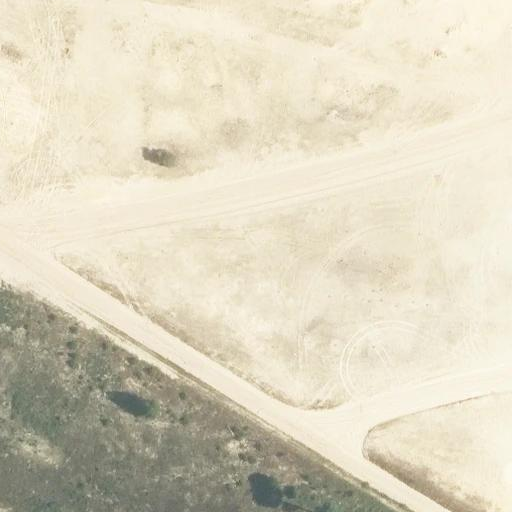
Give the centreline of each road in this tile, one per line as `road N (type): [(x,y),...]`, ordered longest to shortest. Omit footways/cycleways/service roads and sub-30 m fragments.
road 1 (track): [(511,122),(401,160),(178,206),(0,221)]
road 2 (track): [(0,238),(431,511)]
road 3 (track): [(281,0),(441,74),(511,87)]
road 4 (track): [(511,380),(444,389),(344,421),(287,422)]
